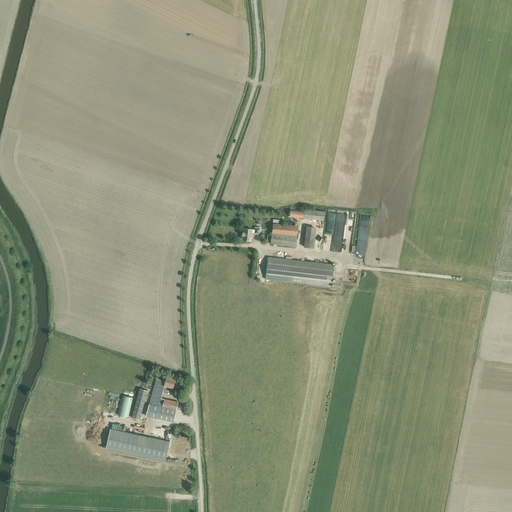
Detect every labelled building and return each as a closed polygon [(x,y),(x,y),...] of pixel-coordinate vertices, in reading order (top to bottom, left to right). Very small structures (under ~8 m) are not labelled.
[(324,220),(325,211),(305,209),(304,211),(291,210),(290,217),(324,220)] [(270,244),(296,246),(298,226),(273,223),(270,244)] [(306,226),(304,247),(314,248),(316,227),(306,226)] [(244,228),(242,239),(251,240),(252,233),(254,233),(260,234),(260,228),(255,227),(255,230),(253,229),(244,228)] [(268,257),(265,279),(292,282),(331,286),(334,265),(294,260),(268,257)] [(164,385),(173,388),(176,379),(166,377),(165,381),(156,379),(151,397),(146,415),(173,422),(178,402),(173,400),(173,402),(161,398),(164,385)] [(140,388),(132,417),(140,419),(148,390),(140,388)] [(122,396),(118,415),(128,417),(133,398),(122,396)] [(111,429),(106,448),(165,461),(170,441),(111,429)]
